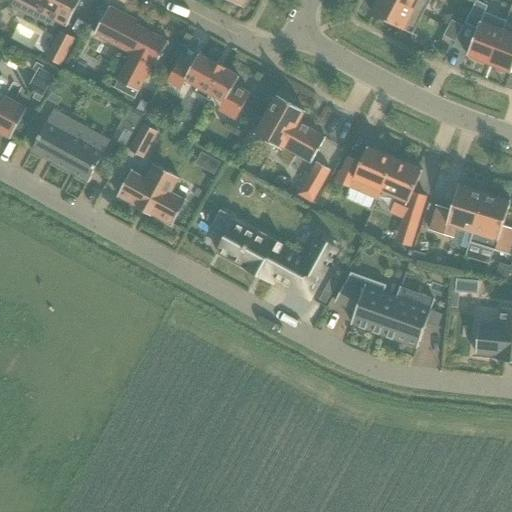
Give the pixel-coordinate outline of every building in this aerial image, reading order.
[(53,20),(67,27),(81,0),(15,0),(16,0),(13,5),(36,16),(40,8),(55,16),(53,20)] [(377,0),(371,13),(412,35),(423,15),(394,0),(377,0)] [(394,0),(423,15),(430,0),(394,0)] [(476,1),(464,24),(477,30),(467,56),(489,65),(506,21),(485,13),(488,6),(476,1)] [(109,6),(94,35),(131,54),(114,88),(135,99),(153,65),(156,67),(161,56),(163,56),(164,53),(163,53),(169,42),(144,29),(142,34),(133,29),(138,21),(109,6)] [(463,26),(452,20),(447,28),(459,34),(463,26)] [(506,21),(489,65),(511,73),(511,70),(511,33),(503,30),(507,21),(506,21)] [(455,42),(459,34),(447,28),(443,36),(455,42)] [(47,59),(60,66),(75,38),(61,31),(47,59)] [(213,63),(199,54),(191,68),(178,62),(167,82),(181,89),(186,80),(196,86),(193,92),(210,101),(213,96),(240,110),(235,119),(236,120),(250,94),(235,85),(239,77),(224,69),(225,68),(214,62),(213,63)] [(37,91),(44,95),(54,77),(42,70),(40,73),(37,72),(28,89),(36,93),(37,91)] [(0,133),(10,139),(27,109),(15,102),(6,97),(0,93),(0,133)] [(276,96),(255,135),(283,151),(284,148),(311,163),(326,138),(299,123),(305,112),(276,96)] [(53,111),(31,151),(88,182),(103,153),(71,136),(77,124),(53,111)] [(129,151),(143,158),(158,132),(144,124),(129,151)] [(377,199),(394,159),(367,147),(361,162),(348,156),(341,172),(339,171),(335,181),(377,198),(377,199)] [(422,171),(394,159),(377,199),(378,199),(381,191),(397,197),(390,213),(404,218),(400,230),(414,235),(426,196),(413,192),(422,171)] [(317,162),(305,182),(320,190),(331,170),(317,162)] [(117,196),(137,207),(137,208),(151,216),(152,215),(172,226),(186,201),(171,193),(179,178),(154,164),(146,179),(131,171),(117,196)] [(451,210),(437,206),(430,230),(453,238),(457,227),(473,232),(485,193),(459,185),(451,210)] [(485,193),(473,232),(469,243),(509,255),(511,245),(511,228),(503,226),(511,202),(485,193)] [(233,222),(217,252),(242,266),(241,266),(272,283),(274,279),(290,287),(310,298),(337,249),(317,238),(305,261),(282,248),(284,245),(283,244),(281,248),(277,245),(278,242),(238,219),(236,223),(233,222)] [(384,335),(397,298),(396,297),(384,293),(386,285),(351,273),(335,301),(355,312),(351,324),(384,335)] [(384,335),(418,348),(423,332),(426,326),(426,325),(434,301),(399,288),(396,297),(397,298),(384,335)] [(499,326),(479,323),(475,354),(496,356),(496,361),(511,362),(511,308),(501,307),(499,326)]
